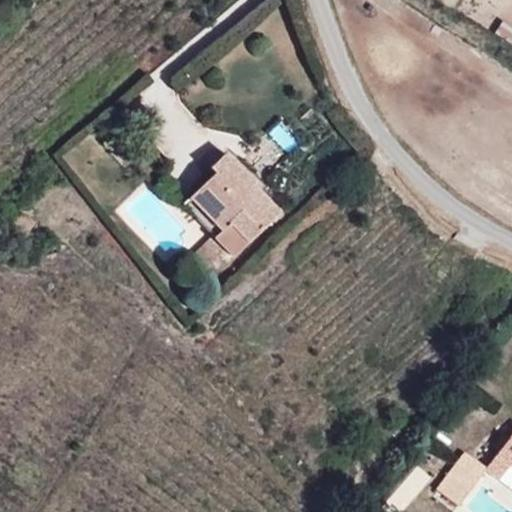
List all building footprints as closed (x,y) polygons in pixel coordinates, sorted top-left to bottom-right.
[(511,21),(501,15),(492,31),(511,43),(511,21)] [(286,200),(267,179),(271,175),(238,138),(231,145),(226,140),(205,159),(213,167),(192,186),(223,219),(229,213),(249,234),(286,200)] [(223,219),(192,186),(181,196),(211,229),(223,219)] [(249,234),(229,213),(223,219),(211,229),(231,251),(249,234)] [(208,233),(191,249),(206,265),(223,249),(208,233)] [(176,297),(199,311),(216,282),(193,269),(176,297)] [(511,432),(485,469),(503,482),(511,469),(511,432)] [(455,505),(486,465),(464,449),(434,488),(455,505)]
